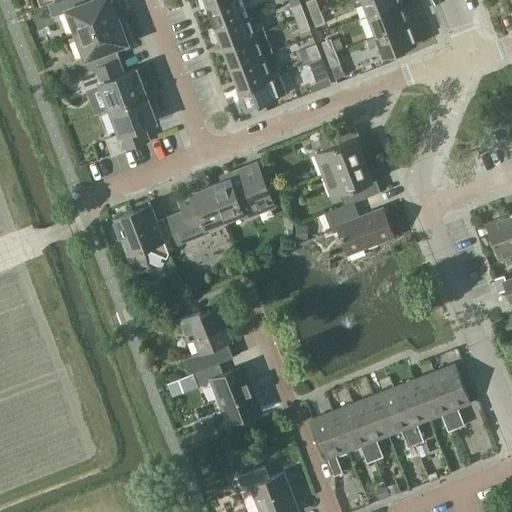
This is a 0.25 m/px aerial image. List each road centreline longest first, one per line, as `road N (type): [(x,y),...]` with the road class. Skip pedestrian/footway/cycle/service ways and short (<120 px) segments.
road 1 (residential): [(207,153),(459,63)]
road 2 (residential): [(333,511),(246,285)]
road 3 (residential): [(511,431),(428,208)]
road 4 (residential): [(207,153),(148,0)]
road 5 (residential): [(428,208),(420,169),(459,63)]
road 6 (residential): [(85,203),(207,153)]
